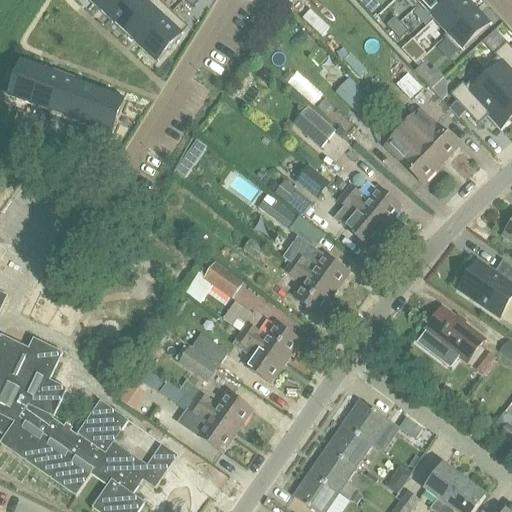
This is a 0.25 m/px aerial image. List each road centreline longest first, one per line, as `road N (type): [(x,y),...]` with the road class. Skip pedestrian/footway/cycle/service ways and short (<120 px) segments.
road 1 (residential): [(347,358),(437,242),(511,171)]
road 2 (residential): [(114,187),(230,0)]
road 3 (residential): [(347,358),(511,481)]
road 4 (residential): [(240,511),(347,358)]
